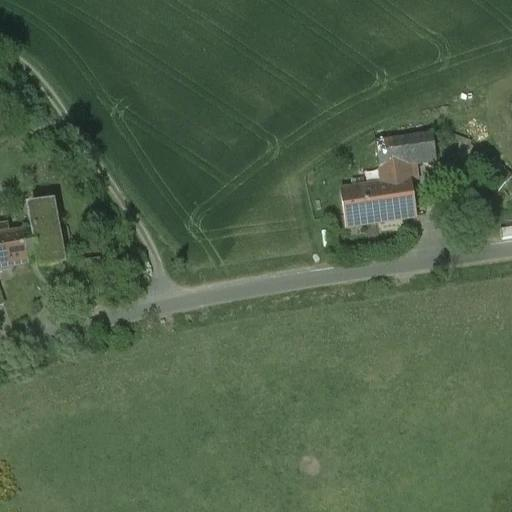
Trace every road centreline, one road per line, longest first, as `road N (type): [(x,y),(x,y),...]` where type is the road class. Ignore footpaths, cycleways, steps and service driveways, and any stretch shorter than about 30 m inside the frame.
road 1 (unclassified): [(0,348),(237,292),(511,248)]
road 2 (track): [(174,305),(145,237),(0,47)]
